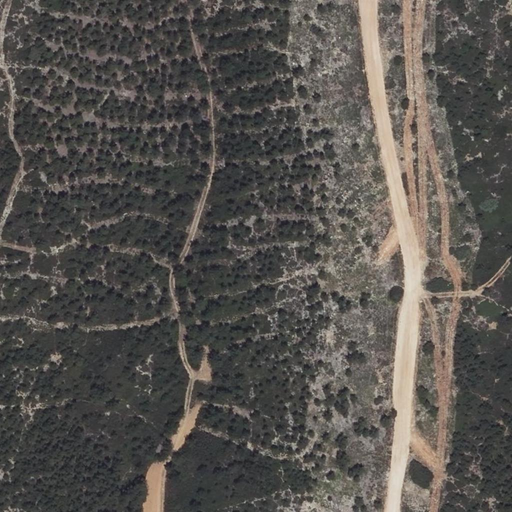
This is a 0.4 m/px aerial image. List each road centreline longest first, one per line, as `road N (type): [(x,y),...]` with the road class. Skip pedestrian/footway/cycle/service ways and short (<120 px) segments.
road 1 (track): [(186,0),(214,91),(214,142),(192,239),(174,272),(191,396),(164,472),(160,511)]
road 2 (track): [(370,0),(414,282),(393,511)]
road 3 (track): [(408,0),(412,253)]
